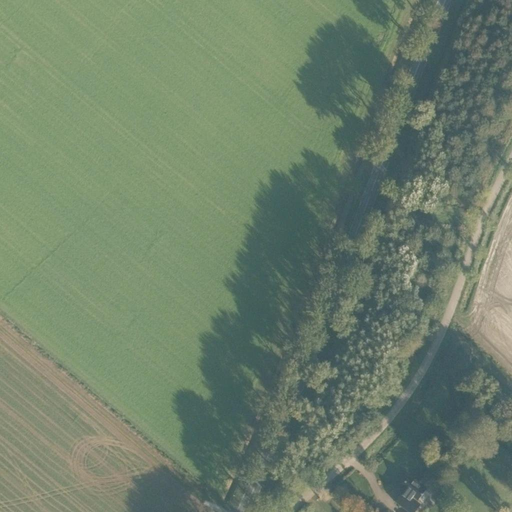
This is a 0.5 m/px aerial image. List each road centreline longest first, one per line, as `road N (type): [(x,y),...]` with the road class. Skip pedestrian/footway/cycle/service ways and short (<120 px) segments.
road 1 (primary): [(243,511),(446,0)]
road 2 (unclassified): [(287,511),(406,398),(511,161)]
